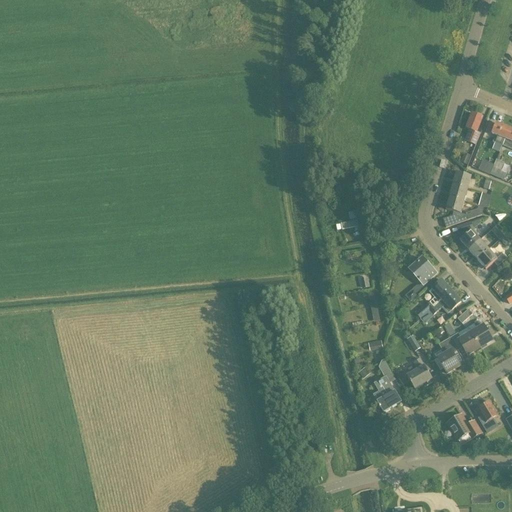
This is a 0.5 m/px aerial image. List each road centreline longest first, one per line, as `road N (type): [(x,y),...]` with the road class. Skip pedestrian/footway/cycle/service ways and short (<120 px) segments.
road 1 (residential): [(511,329),(424,227),(460,88)]
road 2 (residential): [(415,462),(415,420),(511,363)]
